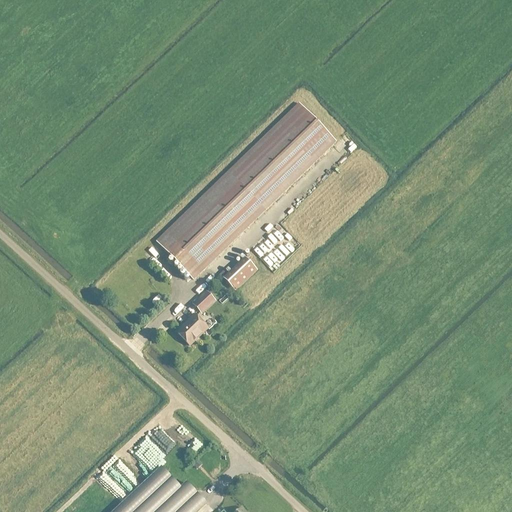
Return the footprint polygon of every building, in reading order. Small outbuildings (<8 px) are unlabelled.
[(336,142),(298,103),(156,241),(193,280),(336,142)] [(281,236),(285,231),(277,223),(273,227),(281,236)] [(289,243),(292,239),(287,234),(283,238),(289,243)] [(285,257),(277,248),(280,245),(275,240),(271,244),(268,241),(265,244),(280,261),(285,257)] [(153,243),(149,247),(159,258),(163,253),(153,243)] [(155,255),(150,260),(159,270),(164,266),(155,255)] [(234,291),(257,270),(245,258),(223,279),(234,291)] [(99,283),(102,289),(112,285),(109,279),(99,283)] [(220,289),(215,295),(222,301),(227,294),(220,289)] [(210,296),(206,292),(193,304),(200,312),(206,306),(203,302),(210,296)] [(181,327),(176,332),(189,346),(207,328),(194,314),(185,323),(181,327)] [(171,436),(175,434),(176,435),(176,434),(170,427),(176,422),(169,414),(159,423),(171,436)] [(164,456),(173,446),(152,428),(144,437),(164,456)] [(190,451),(197,442),(187,435),(181,444),(190,451)] [(113,511),(195,511),(205,503),(186,483),(180,488),(161,468),(113,511)]
